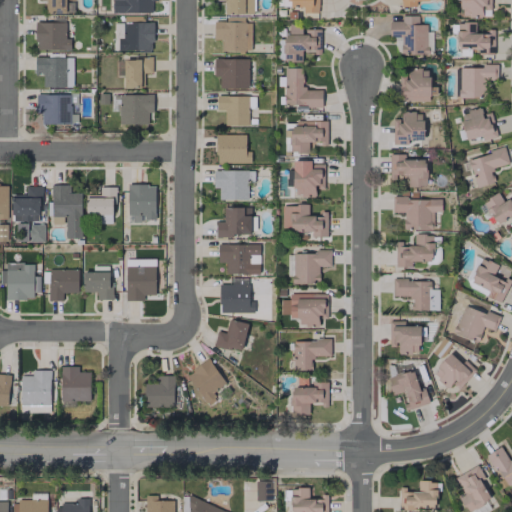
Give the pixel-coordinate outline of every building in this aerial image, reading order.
[(44,0),(45,13),(71,14),(70,0),(44,0)] [(156,1),(156,0),(111,0),(112,13),(151,12),(151,1),(156,1)] [(223,0),(223,13),(252,14),(252,0),(223,0)] [(302,13),(317,13),(317,0),(287,0),(287,5),(302,6),(302,13)] [(417,15),(400,15),(400,21),(389,21),(389,37),(400,37),(400,55),(426,54),(425,24),(418,24),(417,15)] [(250,22),(213,21),(213,39),(221,40),(221,51),(249,51),(250,22)] [(65,22),(35,22),(34,50),(69,50),(70,38),(65,38),(65,22)] [(121,39),(121,23),(113,22),(113,39),(121,39)] [(152,22),(122,22),(122,39),(117,39),(117,50),(152,50),(152,22)] [(493,54),(493,31),(474,31),(474,22),(456,23),(456,49),(476,49),(477,54),(493,54)] [(320,29),(302,29),(302,25),(288,25),(288,34),(283,34),(283,61),(301,61),(301,53),(320,52),(320,29)] [(34,72),(42,73),(42,87),(71,88),(72,58),(34,57),(34,72)] [(151,72),(151,58),(118,59),(118,76),(122,76),(123,88),(140,88),(139,73),(151,72)] [(247,58),(213,59),(213,77),(218,77),(218,89),(248,88),(247,58)] [(459,67),(458,97),(484,97),(485,79),(496,80),(496,64),(482,64),(481,68),(459,67)] [(321,89),(301,89),(302,68),(284,68),(283,105),(321,106),(321,89)] [(398,75),(398,99),(435,99),(435,86),(428,86),(428,68),(407,68),(407,75),(398,75)] [(41,123),(76,124),(76,114),(69,114),(69,95),(35,94),(35,112),(41,113),(41,123)] [(152,94),(118,94),(118,124),(147,124),(147,112),(152,112),(152,94)] [(247,126),(248,96),(216,95),(216,110),(224,110),(223,125),(247,126)] [(459,113),(466,140),(479,136),(481,141),(496,137),(490,112),(482,114),(480,108),(459,113)] [(392,144),(408,144),(408,139),(422,139),(422,112),(400,112),(400,119),(392,119),(392,144)] [(326,121),(286,122),(287,153),(307,153),(307,143),(326,143),(326,121)] [(244,134),(215,135),(215,163),(250,163),(249,151),(245,151),(244,134)] [(493,182),(490,169),(508,164),(504,148),(467,158),(476,187),(493,182)] [(389,177),(406,176),(407,186),(426,186),(425,159),(404,160),(404,154),(388,154),(389,177)] [(311,161),(293,160),(292,197),(314,197),(315,188),(323,189),(323,164),(311,163),(311,161)] [(212,186),(218,186),(218,199),(247,200),(247,182),(253,182),(253,170),(213,170),(212,186)] [(80,192),(69,192),(68,184),(51,185),(51,224),(65,224),(65,239),(81,238),(80,192)] [(154,184),(127,184),(127,220),(154,221),(154,184)] [(10,195),(11,221),(40,221),(39,186),(25,186),(25,195),(10,195)] [(85,194),(84,217),(95,217),(95,223),(112,224),(113,187),(99,186),(99,195),(85,194)] [(497,192),(481,201),(494,225),(511,215),(511,193),(501,199),(497,192)] [(402,230),(431,230),(431,212),(440,212),(440,198),(391,198),(391,212),(402,212),(402,230)] [(281,205),(281,230),(290,230),(290,233),(310,232),(310,237),(326,237),(326,214),(307,214),(307,204),(281,205)] [(249,207),(222,208),(223,221),(214,221),(215,236),(250,235),(249,207)] [(395,266),(410,266),(410,261),(431,261),(431,235),(413,235),(413,244),(395,244),(395,266)] [(224,274),(258,273),(258,244),(217,244),(217,263),(224,263),(224,274)] [(330,251),(292,252),(292,284),(319,283),(318,266),(330,266),(330,251)] [(497,265),(479,258),(469,282),(487,290),(485,296),(500,303),(509,282),(492,275),(497,265)] [(154,295),(154,259),(125,259),(125,300),(143,300),(143,295),(154,295)] [(5,299),(33,299),(33,292),(39,292),(39,276),(32,276),(32,263),(1,263),(1,284),(5,284),(5,299)] [(77,292),(77,269),(48,269),(48,300),(62,300),(62,293),(77,292)] [(109,271),(82,272),(82,292),(96,291),(96,300),(110,299),(109,271)] [(218,312),(253,313),(253,301),(247,301),(247,279),(231,278),(231,284),(218,284),(218,312)] [(438,310),(437,289),(429,289),(429,279),(391,280),(392,296),(411,296),(411,310),(438,310)] [(288,294),(288,299),(279,299),(280,316),(298,316),(298,325),(318,325),(318,318),(326,318),(325,293),(288,294)] [(499,317),(463,304),(452,333),(477,342),(482,326),(494,331),(499,317)] [(246,323),(227,319),(224,333),(216,331),(213,346),(241,351),(246,323)] [(419,326),(403,325),(403,321),(388,320),(388,345),(397,346),(396,353),(418,353),(419,326)] [(330,356),(329,340),(291,340),(292,370),(311,370),(311,356),(330,356)] [(458,388),(475,370),(463,359),(459,363),(449,353),(430,373),(446,388),(452,383),(458,388)] [(223,385),(209,359),(186,372),(204,406),(216,400),(211,392),(223,385)] [(89,401),(89,372),(77,372),(77,366),(60,366),(60,405),(74,405),(74,401),(89,401)] [(407,410),(428,403),(423,387),(418,389),(412,369),(386,377),(392,395),(401,392),(407,410)] [(19,376),(20,405),(49,404),(49,370),(31,370),(31,375),(19,376)] [(0,405),(7,406),(8,374),(0,373),(0,405)] [(144,407),(172,407),(173,375),(158,375),(158,384),(144,383),(144,407)] [(308,414),(308,404),(327,404),(327,381),(311,382),(311,387),(290,388),(290,415),(308,414)] [(511,482),(511,459),(509,462),(499,446),(485,454),(506,487),(511,482)] [(466,511),(490,500),(479,480),(483,478),(476,465),(454,477),(461,491),(456,493),(466,511)] [(255,500),(263,500),(262,481),(254,481),(255,500)] [(398,508),(435,509),(435,481),(417,481),(417,490),(398,489),(398,508)] [(326,511),(326,497),(307,497),(308,488),(290,487),(290,511),(326,511)] [(172,511),(173,500),(155,500),(156,495),(144,495),(144,511),(172,511)] [(226,511),(192,497),(185,511),(226,511)] [(87,511),(87,498),(75,498),(75,504),(55,504),(54,511),(87,511)] [(46,511),(46,499),(16,500),(16,511),(46,511)]
